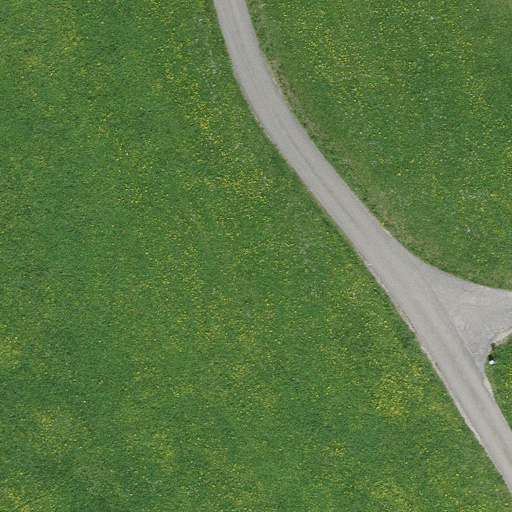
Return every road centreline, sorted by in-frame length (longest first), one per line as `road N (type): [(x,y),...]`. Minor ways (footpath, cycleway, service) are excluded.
road 1 (residential): [(232,0),(261,95),(423,305)]
road 2 (residential): [(423,305),(511,457)]
